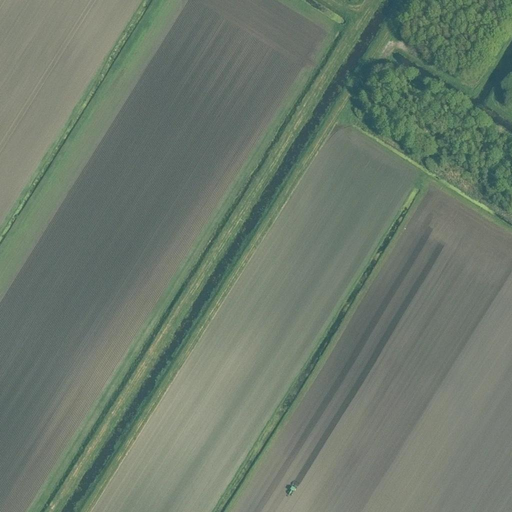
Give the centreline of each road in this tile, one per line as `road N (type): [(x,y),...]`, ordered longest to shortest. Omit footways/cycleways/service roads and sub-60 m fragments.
road 1 (track): [(88,511),(408,0)]
road 2 (track): [(359,22),(53,511)]
